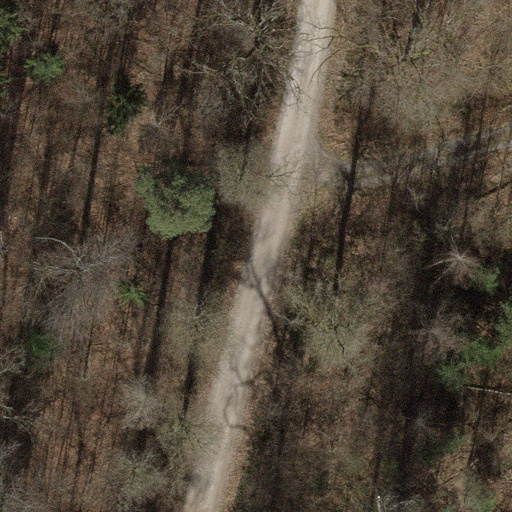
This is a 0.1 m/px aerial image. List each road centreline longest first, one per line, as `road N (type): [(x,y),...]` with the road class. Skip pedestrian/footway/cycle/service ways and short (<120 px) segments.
road 1 (track): [(320,0),(203,511)]
road 2 (track): [(511,134),(321,184),(284,176)]
road 3 (track): [(193,511),(161,487),(0,421)]
